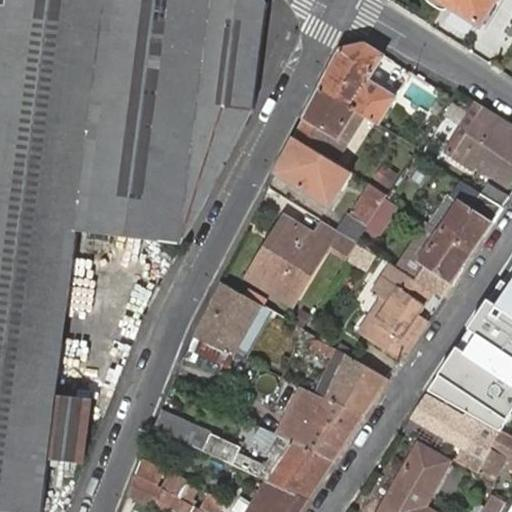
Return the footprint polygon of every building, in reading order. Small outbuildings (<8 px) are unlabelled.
[(183,244),(254,109),(268,2),(265,0),(0,0),(0,505),(46,510),(52,458),(86,464),(92,399),(59,394),(78,230),(183,244)] [(494,0),(438,0),(439,1),(480,25),(494,0)] [(344,52),(324,90),(361,113),(367,116),(381,125),(396,99),(378,88),(373,98),(364,92),(369,83),(384,56),(368,45),(344,52)] [(378,88),(369,83),(364,92),(373,98),(378,88)] [(361,113),(324,90),(297,140),(333,161),(337,163),(367,116),(361,113)] [(485,107),(478,103),(456,137),(463,141),(485,107)] [(511,175),(511,124),(485,107),(463,141),(456,137),(450,148),(473,163),(479,155),(511,175)] [(333,161),(297,140),(279,175),(329,206),(352,172),(337,163),(333,161)] [(511,175),(479,155),(473,163),(508,186),(511,180),(511,175)] [(388,195),(372,185),(352,216),(368,226),(384,202),(386,199),(386,198),(388,195)] [(484,195),(470,187),(460,203),(441,233),(474,253),(504,208),(484,195)] [(490,187),(484,195),(504,208),(509,199),(490,187)] [(449,197),(430,225),(441,233),(460,203),(449,197)] [(384,202),(368,226),(367,228),(364,232),(381,241),(400,210),(384,202)] [(329,223),(324,220),(315,233),(285,214),(274,232),(279,235),(257,273),(298,298),(331,244),(350,256),(358,242),(358,241),(351,237),(342,231),(329,223)] [(352,216),(342,231),(351,237),(358,241),(364,232),(367,228),(368,226),(352,216)] [(430,225),(429,225),(402,269),(445,296),(474,253),(441,233),(430,225)] [(279,235),(274,232),(247,277),(294,305),(298,298),(257,273),(279,235)] [(371,340),(403,360),(429,320),(420,315),(434,292),(391,266),(372,298),(376,300),(379,296),(385,300),(392,304),(371,340)] [(511,267),(433,388),(504,432),(511,420),(511,267)] [(231,288),(222,282),(193,336),(233,355),(262,306),(231,288)] [(364,335),(371,340),(392,304),(385,300),(364,335)] [(272,312),(262,306),(233,355),(244,360),(246,361),(274,312),(272,312)] [(233,355),(193,336),(187,347),(227,366),(233,355)] [(390,380),(347,355),(322,396),(366,416),(390,380)] [(310,390),(295,414),(307,419),(308,418),(322,396),(310,390)] [(466,443),(458,456),(479,466),(504,432),(463,409),(461,412),(426,394),(412,415),(466,443)] [(308,418),(307,419),(350,440),(366,416),(322,396),(308,418)] [(238,447),(160,409),(153,427),(228,462),(230,463),(261,478),(264,479),(310,501),(336,462),(293,442),(281,436),(275,434),(267,450),(272,453),(265,465),(236,452),(238,447)] [(307,419),(295,414),(281,436),(293,442),(307,419)] [(412,415),(403,429),(458,456),(466,443),(412,415)] [(350,440),(307,419),(293,442),(336,462),(350,440)] [(511,459),(511,458),(511,436),(504,432),(479,466),(483,468),(480,474),(498,483),(511,459)] [(453,463),(422,445),(382,511),(437,511),(428,507),(453,463)] [(141,460),(136,474),(155,485),(161,471),(141,460)] [(136,474),(129,493),(165,511),(168,505),(180,511),(203,511),(204,511),(203,511),(183,500),(172,493),(155,485),(136,474)] [(244,511),(302,511),(310,501),(264,479),(244,511)] [(192,483),(183,500),(203,511),(212,494),(192,483)] [(485,511),(506,511),(511,504),(494,496),(485,511)]
